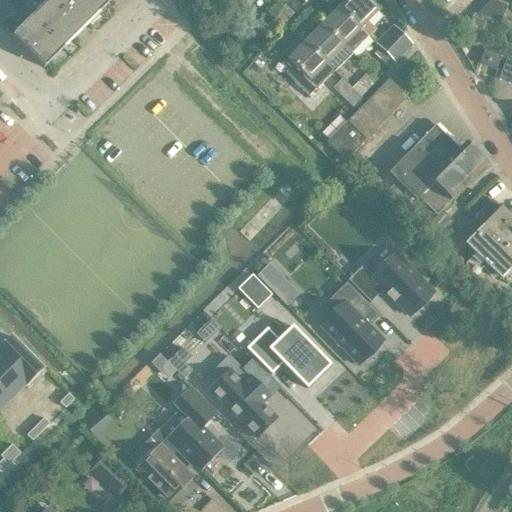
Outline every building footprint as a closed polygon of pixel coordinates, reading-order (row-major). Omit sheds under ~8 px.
[(62,50),(81,31),(49,0),(48,0),(31,18),(62,50)] [(49,0),(81,31),(99,13),(86,0),(49,0)] [(86,0),(99,13),(112,0),(86,0)] [(216,0),(237,21),(257,0),(216,0)] [(361,29),(365,25),(378,12),(365,0),(346,0),(339,8),(361,29)] [(493,0),(479,15),(490,19),(502,24),(509,7),(493,0)] [(0,6),(0,23),(12,11),(4,3),(0,6)] [(289,20),(295,14),(286,6),(280,11),(289,20)] [(369,37),(361,29),(339,8),(322,25),(352,54),(369,37)] [(283,26),(289,20),(280,11),(274,18),(283,26)] [(44,68),(62,50),(31,18),(12,37),(44,68)] [(474,19),(466,42),(478,46),(486,24),(474,19)] [(335,72),(352,54),(322,25),(305,42),(335,72)] [(375,44),(379,48),(385,54),(394,63),(412,45),(393,27),(375,44)] [(309,98),(335,72),(305,42),(288,59),(289,61),(287,63),(290,67),(284,73),(309,98)] [(502,57),(487,52),(482,65),(498,70),(502,57)] [(388,69),(394,63),(385,54),(379,60),(388,69)] [(511,76),(511,59),(509,59),(500,81),(509,85),(511,76)] [(380,89),(398,107),(407,98),(388,80),(380,89)] [(352,89),(361,98),(367,92),(358,83),(352,89)] [(356,104),(361,98),(352,89),(347,95),(356,104)] [(372,97),(390,115),(398,107),(380,89),(372,97)] [(347,122),(365,141),(390,115),(372,97),(347,122)] [(345,162),(365,141),(347,122),(326,143),(345,162)] [(396,182),(386,191),(401,206),(424,229),(426,227),(431,222),(441,211),(487,166),(468,148),(462,153),(435,126),(387,173),(396,182)] [(492,200),(474,218),(484,227),(511,254),(511,219),(501,208),(500,209),(492,200)] [(431,222),(426,227),(437,239),(453,223),(441,211),(431,222)] [(484,227),(467,245),(476,254),(473,257),(483,267),(486,264),(497,275),(501,279),(509,272),(507,264),(511,259),(511,254),(484,227)] [(362,267),(348,281),(370,304),(383,291),(409,317),(433,293),(396,256),(373,278),(362,267)] [(336,313),(321,328),(358,366),(369,355),(369,356),(376,349),(375,349),(383,341),(368,326),(370,324),(366,321),(373,314),(377,317),(378,316),(346,284),(327,304),(336,313)] [(267,329),(246,349),(271,375),(282,364),(306,390),(330,366),(292,327),(278,340),(267,329)] [(12,338),(0,349),(0,361),(25,386),(28,390),(46,372),(12,338)] [(0,361),(0,392),(9,402),(25,386),(0,361)] [(227,371),(209,390),(256,438),(275,420),(258,403),(266,396),(246,375),(238,383),(227,371)] [(201,429),(210,420),(217,413),(190,387),(172,406),(177,411),(159,429),(180,450),(198,468),(219,447),(201,429)] [(0,392),(0,410),(9,402),(0,392)] [(68,394),(59,403),(65,409),(74,400),(68,394)] [(99,416),(86,427),(93,436),(107,425),(99,416)] [(44,419),(35,427),(41,433),(49,425),(44,419)] [(35,427),(26,436),(32,442),(41,433),(35,427)] [(171,459),(180,450),(159,429),(149,440),(158,449),(139,468),(169,498),(189,478),(171,459)] [(11,445),(0,456),(0,457),(3,460),(9,466),(20,454),(11,445)] [(3,460),(0,463),(0,474),(9,466),(3,460)] [(120,472),(106,487),(117,498),(131,483),(120,472)]
